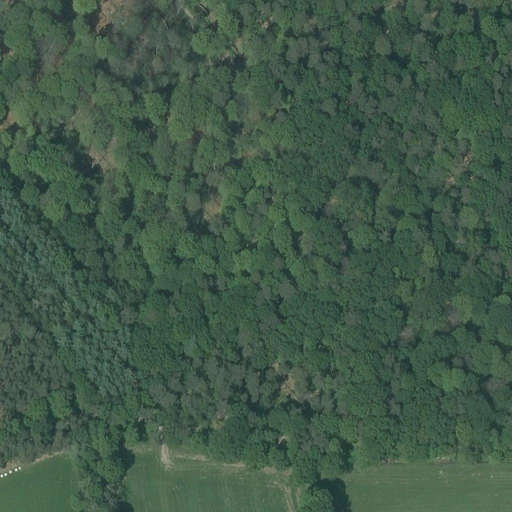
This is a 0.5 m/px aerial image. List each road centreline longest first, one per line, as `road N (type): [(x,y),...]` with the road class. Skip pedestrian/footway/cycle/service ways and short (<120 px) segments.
road 1 (track): [(511,448),(311,448),(93,419),(0,450)]
road 2 (track): [(511,387),(234,70)]
road 3 (track): [(0,157),(234,70)]
road 4 (track): [(234,70),(429,0)]
